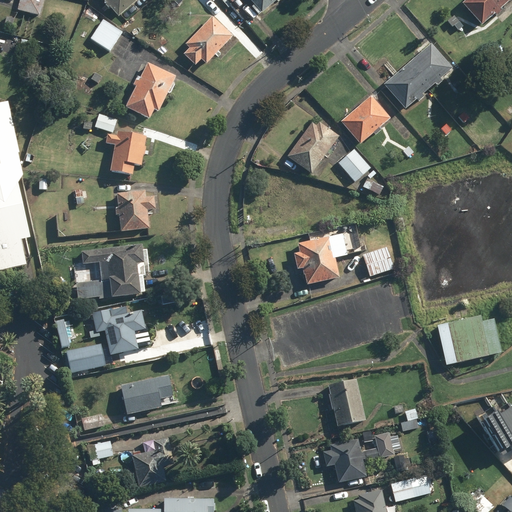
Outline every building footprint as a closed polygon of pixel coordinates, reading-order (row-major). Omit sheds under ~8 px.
[(44,0),(19,0),(17,10),(41,16),(44,0)] [(138,0),(101,0),(119,19),(138,0)] [(246,0),(261,15),(277,0),(246,0)] [(480,26),(510,1),(509,0),(466,0),(461,4),(480,26)] [(233,38),(212,17),(185,45),(189,48),(182,55),(194,67),(200,61),(205,66),(233,38)] [(121,33),(102,20),(90,38),(109,51),(121,33)] [(452,69),(429,44),(383,86),(404,110),(415,100),(418,103),(424,98),(422,96),(434,85),(436,87),(442,82),(440,80),(452,69)] [(175,78),(147,65),(125,110),(149,122),(153,112),(157,114),(175,78)] [(390,118),(371,97),(340,125),(359,146),(390,118)] [(0,103),(0,271),(32,265),(26,240),(29,239),(17,184),(23,175),(6,102),(0,103)] [(117,120),(99,114),(94,128),(113,135),(117,120)] [(316,127),(312,123),(286,157),(310,176),(340,137),(320,122),(316,127)] [(105,144),(114,146),(110,173),(132,177),(133,168),(141,169),(146,138),(116,133),(115,136),(107,135),(105,144)] [(370,170),(353,150),(337,164),(355,183),(370,170)] [(386,189),(366,177),(359,189),(379,200),(386,189)] [(83,189),(73,190),(73,208),(84,207),(83,189)] [(143,192),(116,195),(119,234),(149,232),(147,213),(155,212),(154,197),(144,198),(143,192)] [(341,236),(297,244),(299,252),(292,254),(295,271),(302,270),(305,287),(338,281),(334,260),(345,258),(341,236)] [(141,246),(80,252),(82,264),(98,263),(100,281),(75,283),(77,303),(139,297),(139,295),(143,295),(142,278),(145,277),(145,275),(149,274),(147,250),(142,251),(141,246)] [(387,248),(361,256),(368,278),(393,270),(387,248)] [(110,310),(90,314),(93,331),(104,329),(109,356),(137,351),(134,333),(145,331),(142,313),(111,318),(110,310)] [(480,318),(435,327),(443,367),(500,355),(493,322),(481,325),(480,318)] [(168,376),(118,386),(124,416),(161,409),(160,402),(173,399),(168,376)] [(356,380),(326,386),(335,429),(364,423),(356,380)] [(474,417),(477,415),(469,406),(460,413),(474,429),(480,424),(474,417)] [(497,410),(485,417),(505,449),(511,444),(511,406),(500,413),(497,410)] [(418,430),(413,410),(406,412),(408,421),(398,423),(400,434),(418,430)] [(379,459),(392,457),(391,452),(403,450),(402,439),(391,441),(390,436),(375,438),(379,459)] [(154,451),(130,456),(137,489),(166,483),(162,467),(174,465),(168,438),(152,441),(154,451)] [(365,477),(355,440),(332,447),(333,451),(324,454),(328,469),(334,467),(339,484),(365,477)] [(411,479),(389,484),(394,503),(415,498),(411,479)] [(479,487),(461,503),(469,511),(491,511),(495,509),(483,497),(486,495),(479,487)] [(385,511),(380,491),(358,496),(359,501),(351,503),(353,511),(385,511)] [(213,511),(214,500),(162,500),(162,509),(127,509),(126,511),(213,511)]
